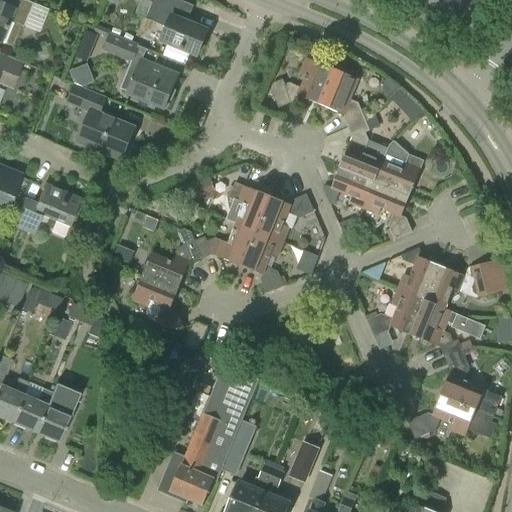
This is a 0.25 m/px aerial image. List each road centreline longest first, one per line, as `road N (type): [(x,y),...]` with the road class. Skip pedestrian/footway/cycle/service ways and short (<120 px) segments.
road 1 (residential): [(0,131),(116,181),(177,169),(201,156),(218,126)]
road 2 (residential): [(338,274),(300,158),(218,126)]
road 3 (primary): [(459,100),(382,40),(293,0)]
road 4 (residential): [(218,126),(262,0)]
road 5 (residential): [(401,381),(378,374),(338,274)]
road 6 (residential): [(216,304),(245,313),(338,274)]
road 7 (residential): [(338,274),(448,226)]
